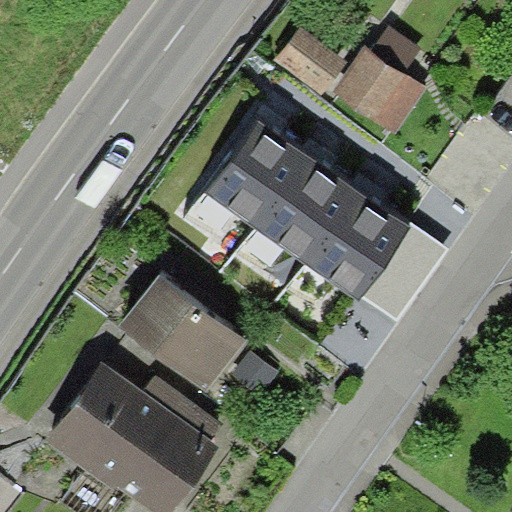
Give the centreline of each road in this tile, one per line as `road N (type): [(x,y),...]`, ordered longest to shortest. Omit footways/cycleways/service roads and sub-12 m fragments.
road 1 (residential): [(511,218),(299,511)]
road 2 (secondary): [(204,0),(0,282)]
